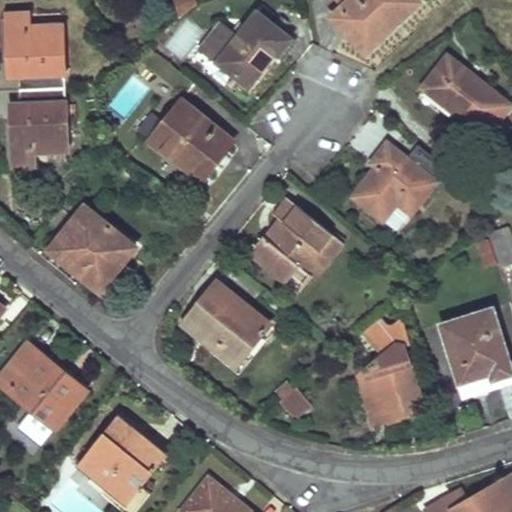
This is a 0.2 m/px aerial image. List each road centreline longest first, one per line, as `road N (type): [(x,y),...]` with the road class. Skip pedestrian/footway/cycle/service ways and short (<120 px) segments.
road 1 (residential): [(123,349),(232,430),(319,461),(395,467),(511,441)]
road 2 (residential): [(123,349),(315,112)]
road 3 (residential): [(0,248),(123,349)]
